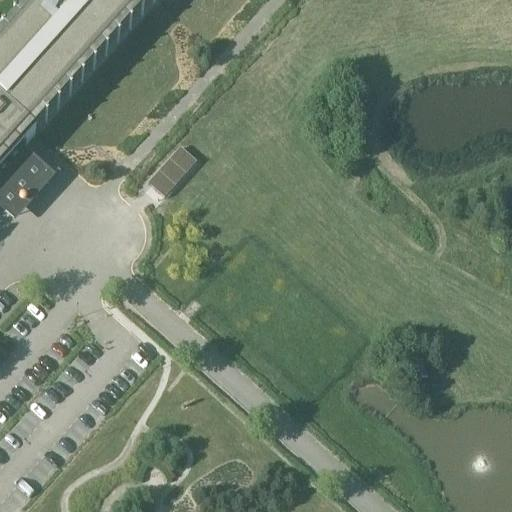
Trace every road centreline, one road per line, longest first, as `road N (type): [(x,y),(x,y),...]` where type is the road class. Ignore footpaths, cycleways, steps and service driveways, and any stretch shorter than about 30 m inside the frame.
road 1 (track): [(381,511),(52,218)]
road 2 (track): [(275,0),(68,233)]
